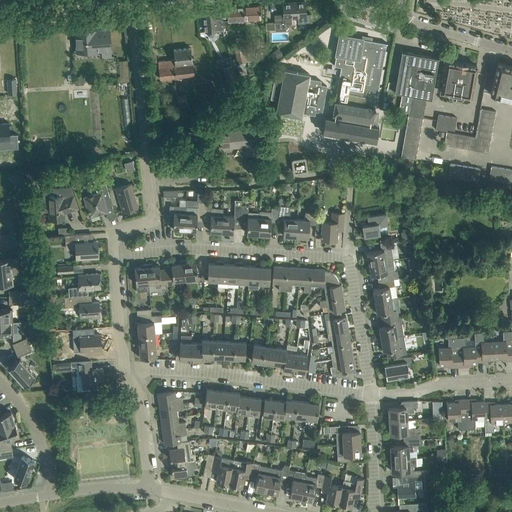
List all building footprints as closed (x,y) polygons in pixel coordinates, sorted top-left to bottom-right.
[(283,14),(274,14),(275,30),(285,30),(291,23),(291,16),(298,16),(298,23),(311,22),(311,13),(306,14),(305,1),(283,3),(283,14)] [(261,18),(260,4),(243,5),(244,19),(261,18)] [(244,19),(243,5),(227,7),(228,20),(244,19)] [(215,7),(203,9),(205,31),(206,35),(224,33),(222,13),(216,13),(215,7)] [(109,29),(75,31),(77,52),(102,50),(103,56),(111,56),(109,29)] [(325,116),(322,131),(376,140),(379,126),(370,124),(370,120),(372,120),(386,43),(339,34),(334,65),(341,67),(333,113),(335,114),(334,118),(325,116)] [(245,44),(234,46),(237,63),(248,61),(246,52),(245,44)] [(173,49),(174,59),(175,65),(173,65),(174,77),(194,75),(193,62),(192,62),(191,47),(173,49)] [(438,57),(402,51),(394,91),(412,94),(426,97),(431,98),(433,90),(432,90),(438,57)] [(265,52),(246,52),(248,61),(265,61),(265,52)] [(175,65),(174,59),(158,61),(160,78),(174,77),(173,65),(175,65)] [(446,59),(440,91),(448,92),(448,94),(449,96),(461,98),(463,96),(463,95),(471,96),(477,65),(467,63),(467,62),(455,60),(455,61),(446,59)] [(511,63),(511,64),(511,65),(510,65),(498,62),(498,63),(490,93),(511,98),(511,63)] [(232,64),(222,67),(227,86),(237,84),(232,64)] [(274,80),(271,98),(278,100),(276,112),(301,116),(302,112),(314,114),(315,110),(322,112),(323,103),(321,102),(323,94),(325,94),(327,85),(320,84),(321,80),(308,78),(309,74),(284,69),(282,81),(274,80)] [(16,79),(7,79),(8,93),(17,93),(16,79)] [(426,97),(412,94),(410,101),(425,104),(426,97)] [(185,96),(177,97),(179,106),(186,104),(185,96)] [(424,111),(425,104),(410,101),(409,108),(424,111)] [(423,118),(424,111),(409,108),(408,115),(423,118)] [(481,108),(480,115),(494,117),(496,110),(481,108)] [(441,130),(444,115),(438,114),(435,129),(441,130)] [(422,125),(423,118),(408,115),(407,122),(422,125)] [(448,129),(450,116),(444,115),(441,130),(446,131),(447,129),(448,129)] [(493,124),(494,117),(480,115),(478,122),(493,124)] [(454,130),(456,117),(450,116),(448,129),(454,130)] [(8,122),(0,122),(0,140),(9,140),(9,148),(18,148),(17,134),(9,134),(8,122)] [(420,131),(422,125),(407,122),(406,129),(420,131)] [(492,131),(493,124),(478,122),(477,129),(492,131)] [(256,127),(219,131),(221,149),(246,146),(247,154),(258,153),(258,145),(256,127)] [(419,138),(420,131),(406,129),(404,136),(419,138)] [(491,138),(492,131),(477,129),(476,136),(491,138)] [(450,145),(452,132),(446,131),(444,144),(450,145)] [(456,146),(458,133),(452,132),(450,145),(456,146)] [(462,147),(464,134),(458,133),(456,146),(462,147)] [(468,148),(470,135),(464,134),(462,147),(468,148)] [(475,143),(476,136),(470,135),(468,148),(473,149),(475,143)] [(418,145),(419,138),(404,136),(403,143),(418,145)] [(476,136),(475,143),(489,145),(491,138),(476,136)] [(417,152),(418,145),(403,143),(402,149),(417,152)] [(488,152),(489,145),(475,143),(473,149),(488,152)] [(416,159),(417,152),(402,149),(401,156),(416,159)] [(258,158),(246,159),(248,171),(260,170),(259,164),(265,164),(264,157),(258,158)] [(292,160),(294,172),(294,173),(295,173),(306,171),(307,171),(307,170),(306,163),(305,158),(304,158),(293,160),(292,160)] [(454,177),(456,164),(450,163),(448,176),(454,177)] [(460,178),(462,165),(456,164),(454,177),(460,178)] [(466,179),(468,166),(462,165),(460,178),(466,179)] [(495,180),(497,167),(491,165),(489,179),(495,180)] [(472,180),(474,167),(468,166),(466,179),(472,180)] [(480,168),(474,167),(472,180),(477,181),(480,168)] [(502,181),(504,168),(497,167),(495,180),(502,181)] [(508,182),(510,169),(504,168),(502,181),(508,182)] [(84,197),(90,216),(107,211),(106,209),(112,207),(104,177),(95,180),(99,193),(84,197)] [(138,206),(131,183),(116,188),(122,211),(138,206)] [(48,204),(49,219),(64,218),(64,210),(69,210),(69,211),(78,208),(70,187),(43,189),(44,205),(48,204)] [(205,203),(205,201),(198,201),(198,206),(186,205),(184,229),(196,230),(197,220),(204,220),(204,217),(205,203)] [(221,232),(222,215),(223,208),(212,207),(212,203),(205,203),(204,217),(211,217),(210,231),(221,232)] [(184,229),(186,205),(175,205),(170,204),(169,215),(174,215),(173,229),(184,229)] [(241,219),(241,205),(235,205),(234,215),(222,215),(221,232),(233,232),(234,219),(241,219)] [(241,205),(241,219),(247,219),(247,233),(258,234),(260,212),(248,211),(248,210),(245,206),(241,205)] [(296,236),(297,218),(289,218),(290,206),(279,205),(278,207),(278,222),(284,222),(283,235),(296,236)] [(278,222),(278,207),(271,207),(271,211),(260,210),(260,212),(258,234),(270,235),(271,221),(278,222)] [(304,219),(297,218),(296,236),(309,237),(309,224),(315,224),(316,212),(305,212),(304,219)] [(343,228),(344,213),(333,212),(333,221),(322,221),(322,233),(321,233),(321,235),(321,239),(336,240),(337,227),(343,228)] [(368,223),(362,224),(364,236),(380,233),(385,233),(387,229),(387,224),(386,213),(367,216),(368,223)] [(411,227),(402,228),(404,238),(412,237),(411,227)] [(0,237),(2,243),(16,237),(13,230),(0,236),(0,237)] [(97,240),(90,241),(90,233),(82,233),(68,234),(65,234),(65,245),(68,245),(68,247),(70,249),(76,249),(76,258),(81,257),(82,261),(90,261),(90,257),(96,256),(96,251),(99,247),(98,246),(97,240)] [(16,237),(2,243),(5,249),(19,243),(16,237)] [(393,259),(391,248),(394,247),(392,240),(380,242),(381,249),(367,251),(369,263),(393,259)] [(17,257),(0,258),(0,271),(18,270),(17,257)] [(187,259),(183,260),(186,279),(197,278),(198,281),(204,281),(204,276),(198,277),(196,261),(187,262),(187,259)] [(395,271),(393,259),(369,263),(371,275),(385,272),(386,280),(394,278),(398,278),(397,270),(395,271)] [(186,279),(183,260),(180,260),(180,263),(171,264),(172,268),(166,269),(167,285),(174,284),(174,281),(186,279)] [(218,280),(219,260),(217,260),(217,261),(215,262),(215,263),(208,263),(207,280),(218,280)] [(228,281),(229,264),(223,264),(223,263),(221,261),(221,260),(219,260),(218,280),(228,281)] [(238,281),(240,262),(237,261),(237,262),(235,264),(229,264),(228,281),(238,281)] [(249,282),(250,265),(243,265),(243,264),(242,262),(240,262),(238,281),(249,282)] [(149,283),(147,263),(143,264),(143,267),(134,268),(136,284),(149,283)] [(167,285),(166,269),(159,269),(159,265),(150,266),(150,263),(147,263),(149,283),(149,291),(167,289),(167,288),(168,288),(167,285)] [(259,283),(260,263),(258,263),(256,265),(256,266),(250,265),(249,282),(259,283)] [(262,263),(260,263),(259,283),(269,283),(270,266),(264,266),(264,265),(262,264),(262,263)] [(58,273),(73,272),(73,265),(57,266),(58,273)] [(285,290),(286,266),(273,266),(272,283),(279,283),(279,290),(285,290)] [(298,284),(299,267),(286,266),(285,290),(291,291),(292,284),(298,284)] [(311,285),(312,268),(299,267),(298,284),(304,285),(304,291),(310,292),(311,285)] [(323,287),(335,275),(333,274),(332,273),(331,272),(329,271),(328,271),(326,271),(324,270),(325,269),(312,268),(311,285),(323,286),(323,287)] [(0,284),(19,282),(18,270),(0,271),(0,284)] [(100,288),(99,273),(78,274),(79,287),(68,288),(69,296),(87,295),(87,289),(100,288)] [(341,283),(339,284),(339,283),(339,282),(338,280),(338,279),(337,277),(336,276),(335,275),(323,287),(324,287),(326,299),(343,296),(341,283)] [(395,286),(394,278),(386,280),(378,281),(379,287),(373,288),(374,297),(371,298),(372,301),(391,298),(397,297),(396,292),(397,290),(396,287),(395,286)] [(87,295),(69,296),(64,296),(65,307),(79,306),(80,317),(92,316),(92,318),(100,318),(99,307),(98,301),(90,302),(89,295),(87,295)] [(343,296),(326,299),(319,300),(321,307),(327,306),(328,312),(340,310),(345,309),(343,296)] [(393,310),(391,298),(372,301),(372,304),(375,304),(377,313),(381,312),(382,319),(398,316),(397,309),(393,310)] [(151,308),(136,309),(137,316),(140,316),(152,316),(151,308)] [(12,309),(0,309),(0,321),(13,321),(12,309)] [(346,315),(341,316),(340,310),(328,312),(329,318),(328,318),(329,325),(326,325),(327,332),(348,329),(346,315)] [(157,315),(152,316),(140,316),(141,322),(134,323),(135,326),(138,326),(138,334),(155,333),(154,322),(157,322),(157,315)] [(400,316),(398,316),(382,319),(383,325),(379,326),(380,335),(377,335),(378,339),(403,335),(400,316)] [(0,334),(13,334),(13,321),(0,321),(0,334)] [(89,335),(88,327),(72,329),(73,336),(80,336),(81,351),(101,349),(100,334),(89,335)] [(350,342),(348,329),(327,332),(329,340),(331,339),(332,345),(350,342)] [(511,359),(511,345),(511,330),(503,331),(503,340),(493,341),(494,358),(506,358),(506,360),(511,359)] [(494,358),(493,341),(484,341),(483,332),(474,332),(475,346),(476,362),(476,363),(476,362),(482,361),(482,359),(494,358)] [(155,345),(155,333),(138,334),(139,342),(136,342),(136,346),(155,345)] [(406,353),(403,335),(378,339),(378,342),(381,341),(383,350),(386,350),(388,356),(404,354),(403,353),(406,353)] [(475,346),(465,346),(465,336),(456,337),(458,366),(464,366),(464,364),(476,363),(476,362),(475,346)] [(15,350),(29,344),(26,337),(12,343),(15,350)] [(458,366),(456,337),(448,337),(448,347),(438,347),(439,365),(451,364),(452,367),(458,366)] [(212,359),(213,340),(202,340),(202,343),(201,356),(202,356),(207,356),(210,359),(212,359)] [(223,357),(224,341),(213,340),(212,359),(214,360),(217,357),(223,357)] [(234,361),(235,342),(224,341),(223,357),(229,357),(231,360),(234,361)] [(190,361),(191,342),(180,342),(179,358),(186,358),(188,361),(190,361)] [(202,343),(191,342),(190,361),(193,361),(195,359),(202,359),(202,356),(201,356),(202,343)] [(246,342),(235,342),(234,361),(236,361),(238,358),(245,358),(246,342)] [(352,356),(350,342),(332,345),(333,351),(331,352),(332,359),(352,356)] [(31,350),(29,344),(15,350),(18,356),(31,350)] [(261,364),(264,346),(253,344),(251,360),(257,361),(259,364),(261,364)] [(156,356),(155,345),(136,346),(136,349),(139,349),(140,357),(156,356)] [(273,363),(275,347),(264,346),(261,364),(264,365),(267,362),(273,363)] [(286,351),(287,349),(275,347),(273,363),(279,364),(281,367),(283,368),(286,351)] [(294,372),(296,353),(286,351),(283,368),(289,369),(291,372),(294,372)] [(305,371),(307,355),(296,353),(294,372),(296,373),(298,370),(305,371)] [(355,369),(352,356),(332,359),(333,366),(331,367),(332,376),(354,378),(353,370),(355,369)] [(385,371),(383,371),(383,372),(385,371),(386,378),(395,377),(400,380),(403,375),(409,374),(407,364),(409,364),(411,361),(410,356),(393,358),(394,363),(384,364),(385,371)] [(19,358),(8,368),(24,385),(35,375),(19,358)] [(91,368),(91,361),(71,362),(71,370),(76,370),(77,391),(91,390),(90,387),(104,386),(102,367),(91,368)] [(316,362),(313,362),(309,361),(308,371),(315,372),(316,362)] [(215,407),(217,390),(207,388),(204,405),(215,407)] [(226,408),(228,391),(217,390),(215,407),(226,408)] [(183,402),(182,396),(175,397),(175,391),(158,393),(159,405),(183,402)] [(239,395),(240,393),(228,391),(226,408),(237,410),(239,395)] [(248,413),(250,396),(239,395),(237,410),(238,410),(237,412),(248,413)] [(258,415),(261,398),(250,396),(248,413),(258,415)] [(273,417),(275,400),(264,398),(262,416),(273,417)] [(295,417),(297,400),(286,399),(286,401),(284,416),(285,416),(295,417)] [(467,428),(465,399),(459,399),(459,402),(447,402),(447,420),(457,419),(458,429),(467,428)] [(484,402),(484,400),(471,401),(471,399),(465,399),(467,428),(475,428),(475,426),(484,425),(484,418),(484,402)] [(286,401),(275,400),(273,417),(285,418),(285,416),(284,416),(286,401)] [(306,418),(308,401),(297,400),(295,417),(306,418)] [(413,407),(417,407),(417,400),(402,401),(402,407),(389,408),(389,421),(407,420),(407,412),(414,412),(413,407)] [(319,403),(308,401),(306,418),(317,419),(319,403)] [(184,409),(183,402),(159,405),(161,418),(178,416),(177,410),(184,409)] [(503,421),(502,403),(490,404),(490,402),(484,402),(484,418),(484,425),(485,431),(494,431),(493,421),(503,421)] [(511,402),(502,403),(503,421),(511,420),(511,402)] [(0,410),(1,411),(0,409),(0,427),(15,423),(11,411),(0,414),(0,410)] [(178,423),(178,416),(161,418),(162,431),(186,428),(185,422),(178,423)] [(407,428),(407,420),(389,421),(390,434),(403,433),(404,439),(420,439),(420,433),(415,433),(415,428),(407,428)] [(15,422),(15,423),(0,427),(0,450),(12,449),(11,441),(8,442),(7,439),(19,435),(15,422)] [(360,442),(360,431),(360,430),(349,431),(348,425),(329,426),(330,432),(342,432),(343,443),(360,442)] [(187,434),(186,428),(162,431),(164,443),(177,442),(181,441),(180,435),(187,434)] [(315,440),(311,440),(304,439),(303,446),(314,447),(315,440)] [(421,439),(420,439),(404,439),(404,445),(390,445),(391,459),(409,458),(409,451),(414,451),(413,445),(422,444),(421,439)] [(190,440),(181,441),(177,442),(178,448),(169,449),(170,459),(172,458),(172,463),(195,460),(194,453),(191,453),(190,440)] [(361,454),(361,451),(360,442),(343,443),(337,444),(337,461),(350,461),(350,454),(361,454)] [(0,457),(13,456),(12,449),(0,450),(0,457)] [(207,454),(205,466),(212,467),(214,455),(207,454)] [(34,460),(22,455),(13,478),(26,482),(34,460)] [(229,484),(232,467),(234,459),(222,456),(214,455),(212,467),(218,468),(216,481),(229,484)] [(416,457),(409,458),(391,459),(392,471),(409,470),(414,470),(413,466),(416,466),(416,457)] [(232,467),(229,484),(242,486),(244,474),(250,475),(251,475),(254,463),(247,461),(234,459),(232,467)] [(193,467),(196,467),(195,460),(172,463),(173,467),(171,467),(172,477),(194,474),(193,467)] [(266,491),(271,466),(254,463),(251,475),(250,475),(250,477),(256,479),(255,486),(258,486),(257,489),(266,491)] [(287,482),(290,470),(288,470),(289,465),(284,464),(283,468),(271,466),(266,491),(275,493),(275,490),(278,490),(279,483),(286,485),(286,482),(287,482)] [(302,498),(306,474),(306,473),(290,470),(287,482),(292,483),(290,496),(302,498)] [(312,500),(313,497),(315,486),(322,487),(324,475),(318,473),(318,477),(306,474),(302,498),(312,500)] [(339,503),(343,487),(330,485),(332,476),(324,475),(322,487),(321,489),(328,491),(326,501),(339,503)] [(422,488),(422,476),(416,476),(402,477),(403,483),(397,483),(398,496),(416,495),(415,489),(422,488)] [(364,479),(356,477),(355,483),(344,481),(343,487),(339,503),(351,506),(354,493),(361,495),(364,479)] [(416,511),(428,511),(428,502),(399,504),(400,511),(394,511),(393,511),(416,511)]
